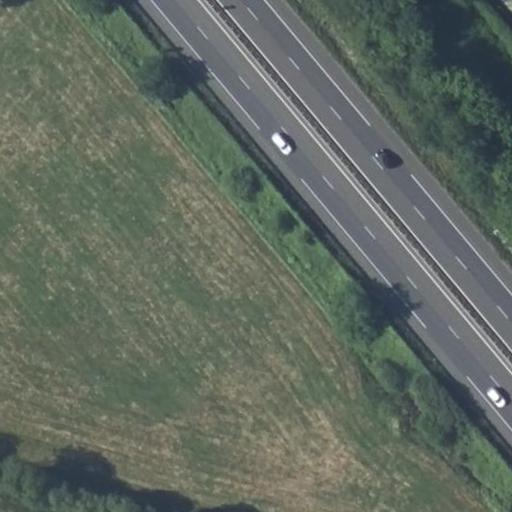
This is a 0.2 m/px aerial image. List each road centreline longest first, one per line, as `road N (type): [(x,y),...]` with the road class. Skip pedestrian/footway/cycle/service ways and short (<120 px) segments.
road 1 (motorway): [(174,0),(511,402)]
road 2 (motorway): [(511,322),(240,0)]
